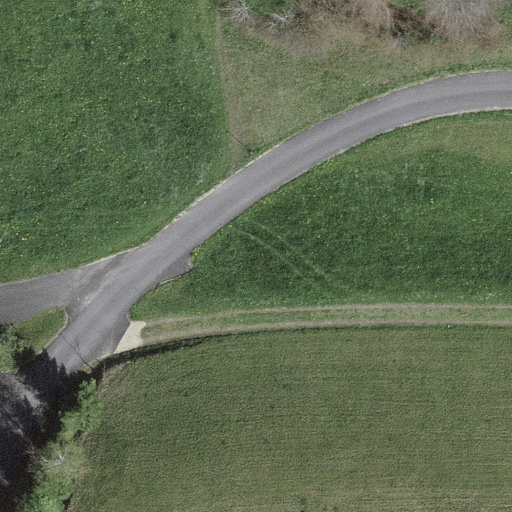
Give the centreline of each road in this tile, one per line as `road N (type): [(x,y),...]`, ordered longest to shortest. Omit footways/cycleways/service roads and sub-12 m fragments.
road 1 (unclassified): [(0,446),(46,372),(157,258),(243,186),(389,108),(466,89),(511,88)]
road 2 (track): [(76,342),(310,319),(511,319)]
